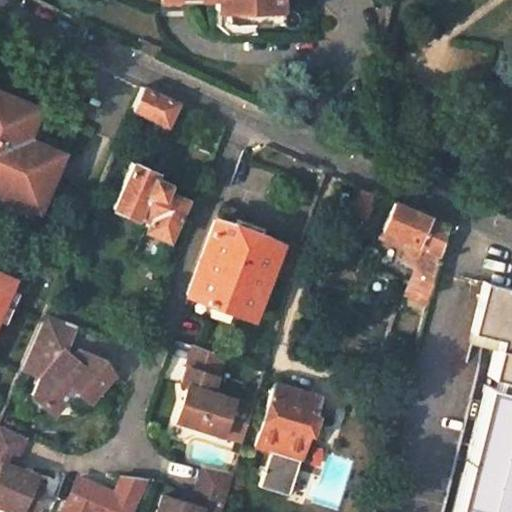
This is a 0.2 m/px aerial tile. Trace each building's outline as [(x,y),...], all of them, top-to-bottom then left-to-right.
[(214,0),(215,11),(224,11),(225,21),(253,22),(279,22),(278,0),(214,0)] [(253,22),(225,21),(224,11),(215,11),(216,25),(224,32),(253,32),(253,22)] [(177,102),(142,87),(132,109),(128,119),(134,122),(138,113),(156,121),(155,125),(164,129),(165,125),(167,126),(177,104),(177,102)] [(0,90),(0,194),(11,199),(36,210),(38,210),(62,153),(26,137),(39,108),(16,98),(11,109),(0,104),(0,97),(3,92),(0,90)] [(16,98),(3,92),(0,97),(0,104),(11,109),(16,98)] [(223,126),(201,116),(182,167),(204,177),(223,126)] [(155,172),(131,162),(111,207),(134,218),(136,215),(148,221),(144,230),(132,255),(156,265),(167,240),(185,199),(164,190),(167,182),(163,181),(153,177),(155,172)] [(377,194),(360,186),(349,212),(367,220),(377,194)] [(32,213),(36,210),(11,199),(11,200),(12,204),(13,206),(13,207),(17,211),(20,214),(22,214),(29,214),(32,213)] [(446,224),(393,201),(380,229),(415,244),(411,254),(419,258),(408,284),(405,294),(426,304),(429,294),(446,224)] [(279,243),(213,219),(185,294),(250,318),(268,272),(290,281),(301,244),(281,236),(279,243)] [(0,310),(14,278),(0,272),(0,310)] [(511,511),(511,287),(483,280),(470,331),(508,340),(506,349),(496,347),(489,376),(498,378),(496,387),(485,384),(452,511),(511,511)] [(45,311),(20,369),(40,378),(32,396),(55,415),(68,399),(70,396),(83,396),(91,402),(112,373),(95,359),(83,354),(76,362),(64,354),(76,324),(45,311)] [(185,385),(174,420),(242,441),(253,404),(210,390),(221,355),(192,344),(179,383),(185,385)] [(292,388),(273,382),(254,446),(269,451),(258,485),(288,495),(299,460),(308,431),(309,431),(313,430),(316,421),(313,417),(312,416),(314,409),(288,402),(290,392),(292,388)] [(68,399),(84,410),(91,402),(83,396),(70,396),(68,399)] [(0,506),(12,511),(18,511),(25,497),(35,502),(44,482),(19,471),(11,467),(12,464),(24,435),(0,424),(0,506)] [(155,511),(220,511),(233,472),(203,466),(202,466),(192,499),(191,502),(180,499),(161,494),(155,511)] [(111,494),(80,481),(70,504),(69,504),(65,511),(130,511),(146,478),(119,475),(111,494)] [(25,497),(18,511),(30,511),(35,502),(25,497)]
